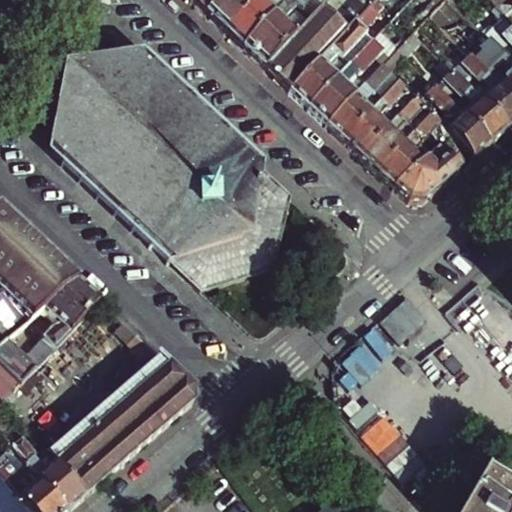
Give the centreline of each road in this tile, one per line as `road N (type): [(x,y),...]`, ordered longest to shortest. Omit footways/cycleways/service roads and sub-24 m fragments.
road 1 (residential): [(417,250),(150,0)]
road 2 (residential): [(0,179),(237,407)]
road 3 (residential): [(417,250),(237,407)]
road 4 (residential): [(237,407),(116,511)]
road 5 (residential): [(511,168),(417,250)]
